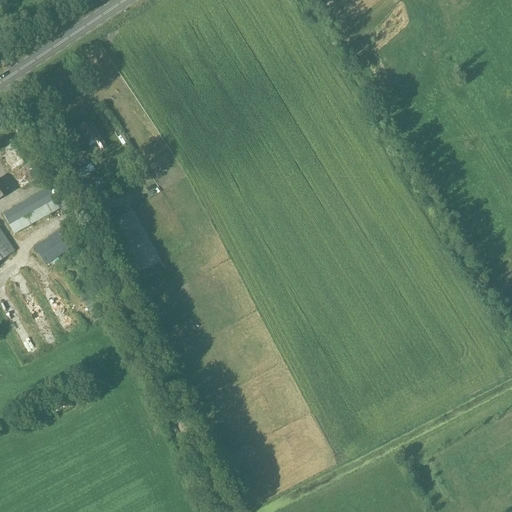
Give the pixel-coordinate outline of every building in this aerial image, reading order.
[(95,129),(93,130),(88,123),(78,130),(87,144),(94,140),(101,151),(107,147),(95,129)] [(9,173),(25,163),(13,144),(0,151),(0,160),(1,160),(9,173)] [(86,153),(66,166),(79,185),(89,179),(85,172),(94,167),(86,153)] [(29,169),(13,175),(17,186),(33,179),(29,169)] [(0,200),(10,195),(0,178),(0,200)] [(104,188),(94,193),(100,205),(110,200),(104,188)] [(15,234),(60,209),(60,211),(63,209),(65,212),(72,208),(66,198),(56,203),(49,189),(4,214),(15,234)] [(0,262),(15,251),(0,228),(0,262)] [(46,266),(74,248),(62,229),(34,248),(46,266)] [(1,303),(12,331),(24,327),(16,306),(12,308),(9,300),(1,303)]
